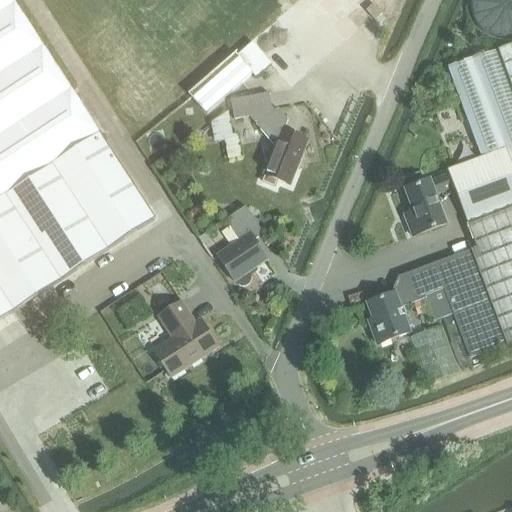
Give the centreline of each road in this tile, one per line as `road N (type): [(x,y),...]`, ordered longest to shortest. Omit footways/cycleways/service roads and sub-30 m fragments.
road 1 (unclassified): [(316,468),(291,379),(289,339),(433,0)]
road 2 (tertiary): [(511,399),(316,468)]
road 3 (tertiary): [(316,468),(202,511)]
